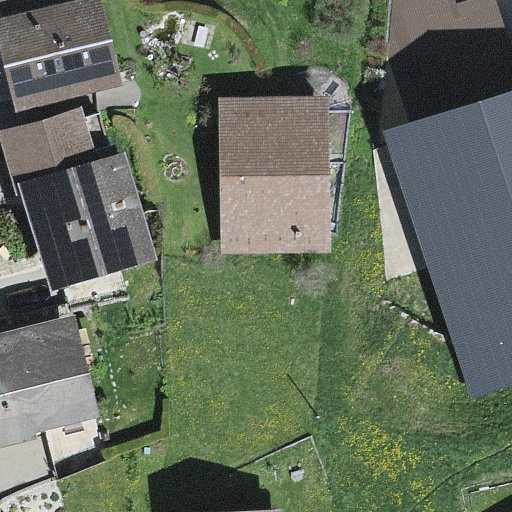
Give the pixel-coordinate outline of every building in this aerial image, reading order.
[(82,0),(66,0),(0,15),(0,113),(104,89),(82,0)] [(511,100),(396,139),(479,384),(511,373),(511,100)] [(315,102),(212,105),(216,257),(318,255),(315,102)] [(91,107),(0,134),(0,173),(39,304),(142,273),(91,107)] [(61,319),(0,333),(0,447),(87,427),(61,319)]
